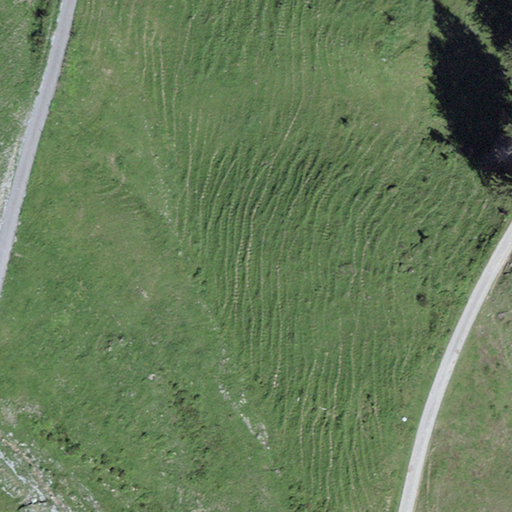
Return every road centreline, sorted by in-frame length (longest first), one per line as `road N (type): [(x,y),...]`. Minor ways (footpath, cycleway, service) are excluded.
road 1 (track): [(403,511),(430,394),(511,233)]
road 2 (track): [(65,0),(0,261)]
